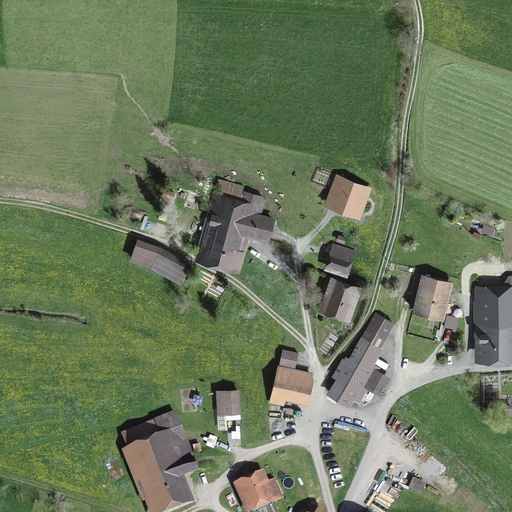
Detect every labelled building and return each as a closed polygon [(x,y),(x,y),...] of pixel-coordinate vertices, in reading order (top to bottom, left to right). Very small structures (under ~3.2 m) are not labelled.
[(367,189),(338,178),(330,201),(358,212),(367,189)] [(243,200),(220,194),(202,256),(233,265),(243,231),(263,236),(273,245),(278,227),(271,225),(272,219),(258,214),(263,199),(245,193),(243,200)] [(160,253),(137,244),(132,258),(153,266),(180,281),(187,267),(160,253)] [(354,251),(335,244),(327,265),(344,270),(348,259),(351,260),(354,251)] [(481,289),(481,355),(511,355),(511,275),(509,275),(503,284),(503,290),(495,290),(494,273),(478,273),(477,289),(481,289)] [(413,294),(410,306),(440,313),(441,310),(448,312),(450,304),(443,302),(448,281),(425,275),(420,296),(413,294)] [(335,281),(325,307),(346,315),(355,288),(335,281)] [(393,322),(376,313),(348,361),(343,358),(333,375),(338,378),(330,393),(346,402),(356,385),(365,391),(379,367),(369,362),(393,322)] [(459,318),(447,315),(444,327),(456,330),(459,318)] [(298,353),(283,349),(280,363),(295,367),(298,353)] [(271,402),(281,405),(283,397),(306,402),(311,380),(308,379),(309,373),(295,369),(294,370),(279,366),(271,402)] [(237,391),(224,391),(225,411),(238,411),(237,391)] [(175,413),(155,421),(157,424),(125,437),(155,511),(156,511),(187,500),(165,445),(177,441),(190,472),(198,469),(175,413)] [(282,497),(274,480),(264,485),(259,475),(256,476),(258,479),(241,487),(250,507),(277,495),(279,499),(282,497)] [(423,485),(413,480),(410,487),(419,492),(423,485)]
